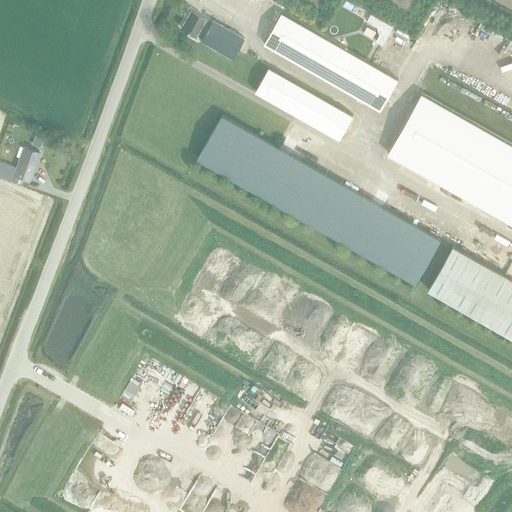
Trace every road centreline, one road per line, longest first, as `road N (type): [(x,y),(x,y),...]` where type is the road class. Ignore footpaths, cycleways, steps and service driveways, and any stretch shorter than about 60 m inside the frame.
road 1 (unknown): [(140,34),(389,167),(362,104),(222,0)]
road 2 (unclassified): [(0,403),(152,0)]
road 3 (unknown): [(389,167),(511,239)]
